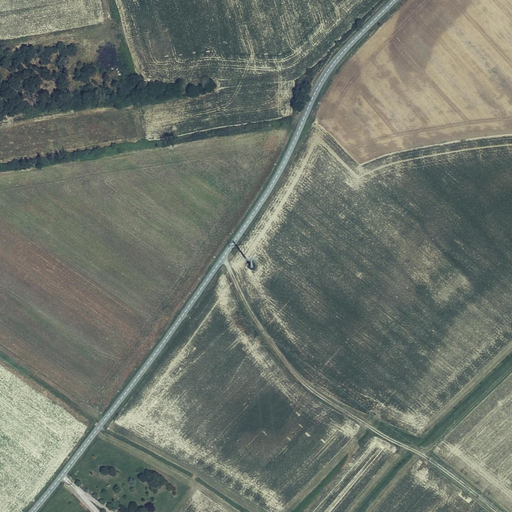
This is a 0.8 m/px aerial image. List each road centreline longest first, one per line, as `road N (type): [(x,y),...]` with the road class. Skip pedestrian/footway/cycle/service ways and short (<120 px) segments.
road 1 (tertiary): [(393,0),(330,67),(269,190),(32,511)]
road 2 (track): [(497,511),(295,374),(222,257)]
road 3 (track): [(420,453),(511,364)]
